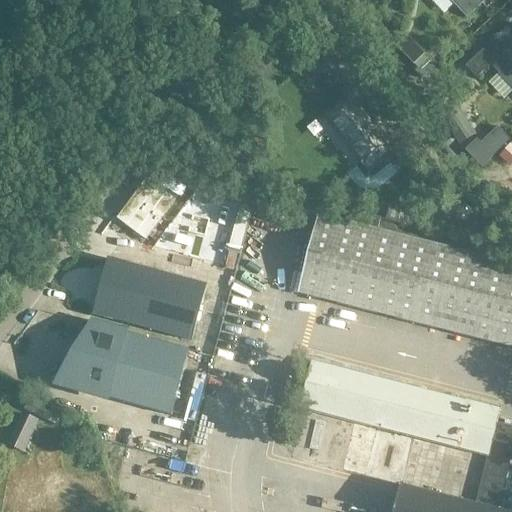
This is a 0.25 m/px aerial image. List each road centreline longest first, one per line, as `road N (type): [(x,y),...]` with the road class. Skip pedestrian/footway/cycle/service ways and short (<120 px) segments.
road 1 (unclassified): [(294,0),(143,143),(0,334)]
road 2 (unknown): [(6,325),(80,406),(149,421)]
